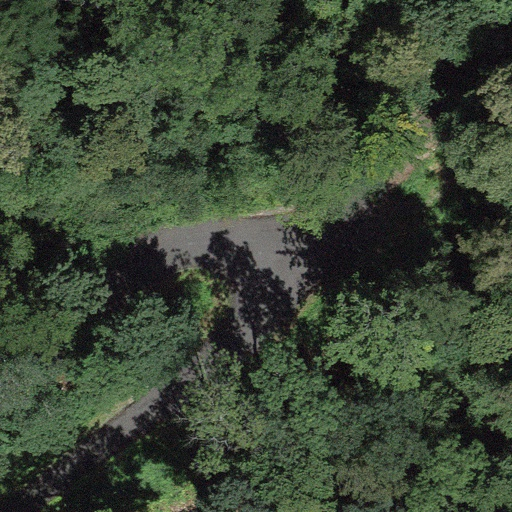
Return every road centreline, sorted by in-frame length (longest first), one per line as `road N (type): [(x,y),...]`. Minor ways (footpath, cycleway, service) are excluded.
road 1 (track): [(12,511),(297,288),(304,250),(272,234),(137,267),(33,364),(0,384)]
road 2 (track): [(511,7),(398,151),(304,250),(392,247),(511,213)]
